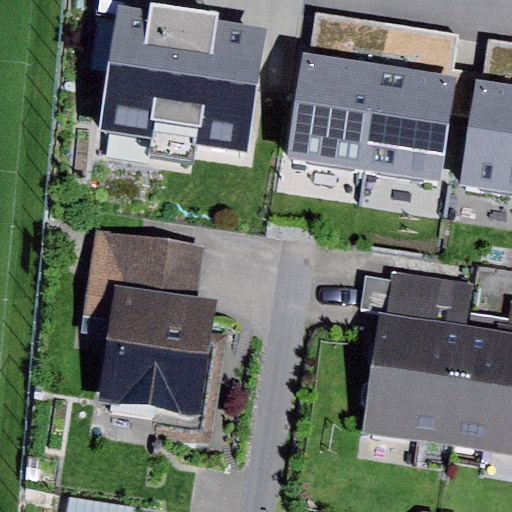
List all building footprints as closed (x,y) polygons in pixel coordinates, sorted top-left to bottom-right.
[(250,119),(260,46),(216,40),(218,28),(139,17),(137,28),(122,26),(111,99),(250,119)] [(379,81),(309,72),(294,164),(365,176),(379,81)] [(451,91),(379,81),(365,176),(437,186),(451,91)] [(511,101),(481,97),(467,191),(511,197),(511,101)] [(198,300),(206,249),(116,236),(108,287),(114,287),(198,300)] [(391,282),(366,278),(361,312),(382,315),(364,434),(457,447),(475,327),(468,326),(474,285),(392,273),(391,282)] [(198,300),(114,287),(98,402),(202,417),(218,303),(198,300)] [(457,447),(511,454),(511,310),(509,333),(475,327),(457,447)] [(69,498),(67,511),(133,511),(134,508),(69,498)]
